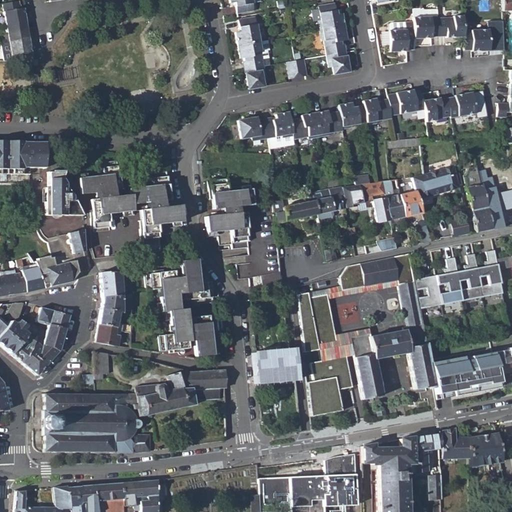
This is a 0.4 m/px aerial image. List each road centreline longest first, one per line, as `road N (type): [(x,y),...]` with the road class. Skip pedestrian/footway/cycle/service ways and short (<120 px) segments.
road 1 (residential): [(244,454),(511,410)]
road 2 (residential): [(238,366),(230,291),(194,237),(184,162),(193,139)]
road 3 (residential): [(13,473),(244,454)]
road 4 (residential): [(193,139),(0,131)]
road 5 (residential): [(75,346),(200,368),(238,366)]
road 6 (residential): [(369,75),(216,107)]
road 7 (residential): [(493,88),(486,69),(369,75)]
